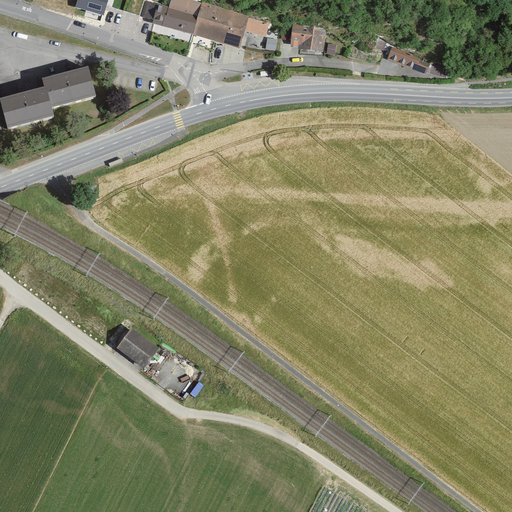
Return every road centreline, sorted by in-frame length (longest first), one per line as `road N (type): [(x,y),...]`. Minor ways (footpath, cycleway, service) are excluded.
road 1 (track): [(52,167),(84,219),(476,511)]
road 2 (track): [(396,511),(282,436),(177,409),(0,276)]
road 3 (residential): [(0,3),(169,58),(200,82),(214,108)]
road 4 (secondary): [(0,187),(214,108)]
road 5 (secondary): [(511,97),(357,92)]
road 6 (secondary): [(214,108),(357,92)]
